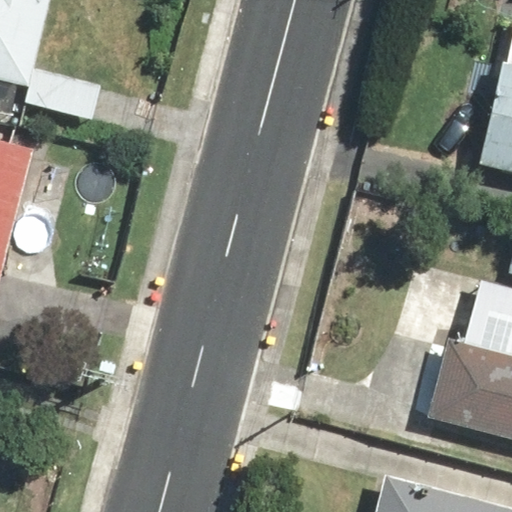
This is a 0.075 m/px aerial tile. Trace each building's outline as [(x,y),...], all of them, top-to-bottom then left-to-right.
[(0,0),(0,76),(42,87),(63,0),(0,0)] [(511,71),(488,66),(465,165),(511,176),(511,71)] [(44,152),(0,141),(0,322),(4,324),(44,152)] [(511,364),(431,343),(411,418),(511,444),(511,364)] [(503,511),(372,480),(363,511),(503,511)]
